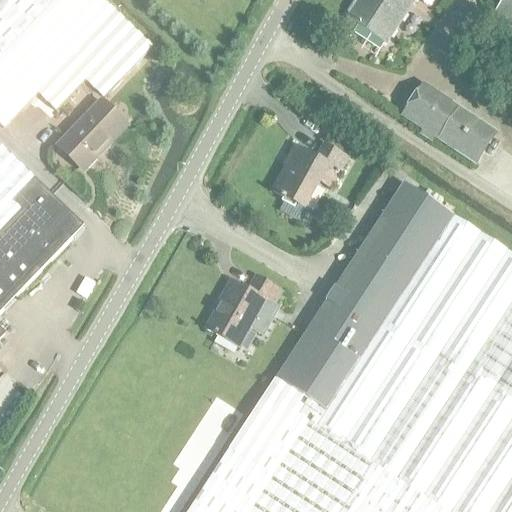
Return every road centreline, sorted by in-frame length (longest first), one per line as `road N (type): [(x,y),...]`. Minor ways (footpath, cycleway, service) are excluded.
road 1 (tertiary): [(0,501),(287,0)]
road 2 (unknown): [(267,34),(443,155),(511,177)]
